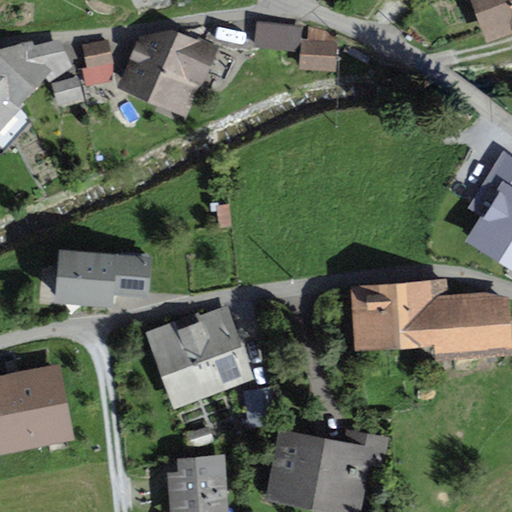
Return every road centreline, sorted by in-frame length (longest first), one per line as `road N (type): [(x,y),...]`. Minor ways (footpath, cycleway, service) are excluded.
road 1 (residential): [(0,344),(225,297),(395,276),(437,273),(511,294)]
road 2 (residential): [(511,125),(416,60),(281,0)]
road 3 (track): [(121,511),(96,326)]
